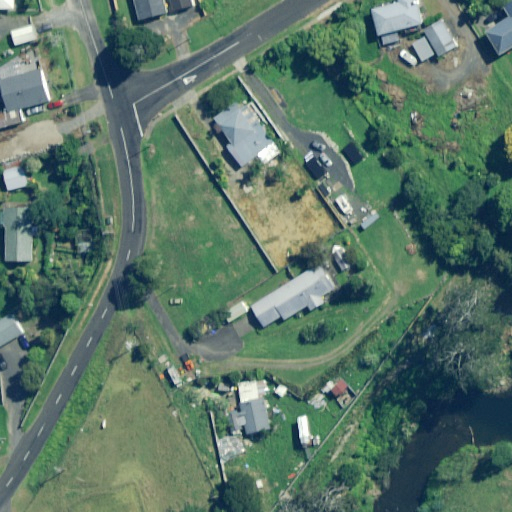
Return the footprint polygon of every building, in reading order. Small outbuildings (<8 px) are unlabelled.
[(0,0),(0,10),(16,11),(15,0),(0,0)] [(135,0),(140,21),(180,11),(177,0),(135,0)] [(424,24),(416,0),(401,0),(402,3),(373,11),(383,45),(399,41),(396,32),(424,24)] [(511,50),(511,2),(505,7),(511,18),(488,32),(501,56),(511,50)] [(457,46),(442,21),(425,32),(440,57),(457,46)] [(38,40),(34,27),(13,32),(16,46),(38,40)] [(434,56),(425,38),(413,45),(422,62),(434,56)] [(404,58),(400,44),(388,48),(392,62),(404,58)] [(50,102),(42,71),(2,82),(11,113),(50,102)] [(264,165),(284,150),(251,105),(243,111),(237,104),(216,119),(233,143),(228,146),(244,168),(259,157),(264,165)] [(28,186),(23,165),(2,170),(7,191),(28,186)] [(268,188),(255,169),(227,187),(240,206),(268,188)] [(294,196),(285,181),(259,197),(268,212),(294,196)] [(37,236),(37,208),(5,209),(6,262),(32,261),(31,236),(37,236)] [(303,253),(294,234),(269,245),(279,265),(303,253)] [(337,290),(322,265),(253,308),(266,328),(284,316),(287,320),(310,306),(313,312),(327,303),(324,298),(337,290)] [(0,347),(22,335),(11,316),(0,322),(0,347)] [(349,388),(337,375),(326,385),(338,398),(349,388)] [(258,399),(255,381),(237,385),(241,412),(227,414),(230,432),(246,429),(247,435),(270,431),(264,398),(258,399)]
